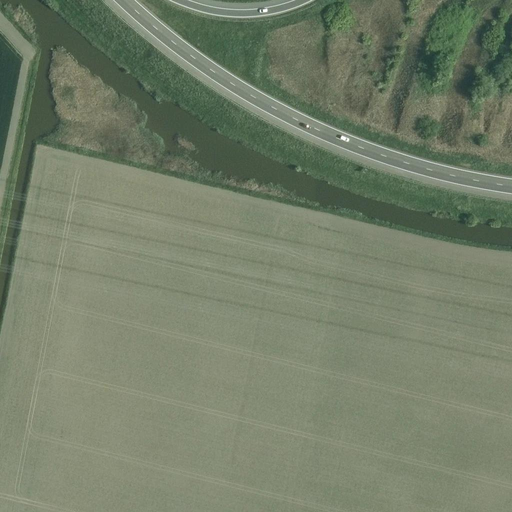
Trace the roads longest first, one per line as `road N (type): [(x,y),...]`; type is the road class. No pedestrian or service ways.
road 1 (motorway): [(121,0),(187,56),(301,122),(391,159),(511,186)]
road 2 (motorway): [(303,0),(235,13),(178,0)]
